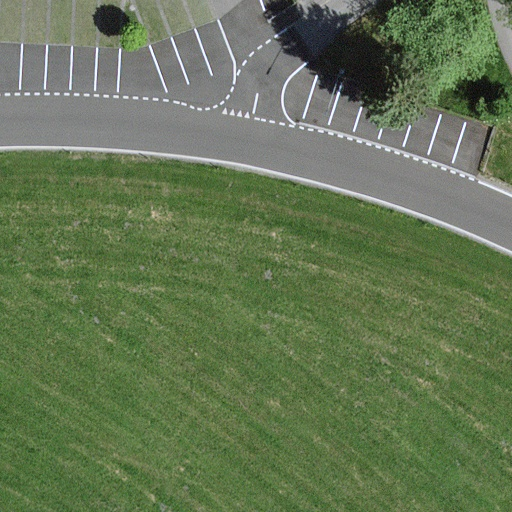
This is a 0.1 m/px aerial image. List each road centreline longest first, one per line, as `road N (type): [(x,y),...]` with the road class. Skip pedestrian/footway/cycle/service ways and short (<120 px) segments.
road 1 (residential): [(232,136),(353,166),(511,225)]
road 2 (residential): [(0,123),(232,136)]
road 3 (residential): [(232,136),(291,48),(353,0)]
